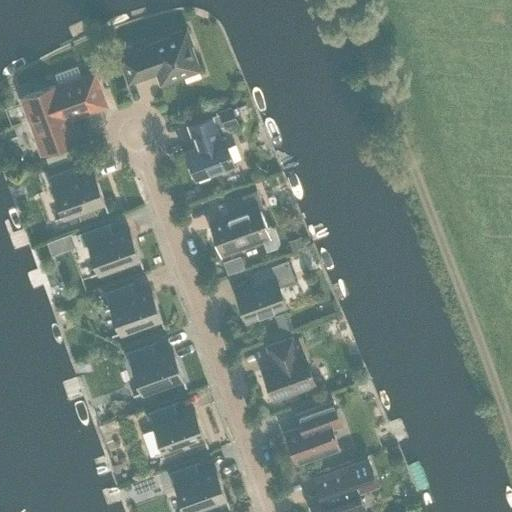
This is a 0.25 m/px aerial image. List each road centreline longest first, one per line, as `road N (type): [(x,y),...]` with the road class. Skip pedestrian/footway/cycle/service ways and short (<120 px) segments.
road 1 (residential): [(268,511),(138,165)]
road 2 (residential): [(138,165),(154,150),(153,134),(137,121),(118,124),(109,151),(134,167)]
